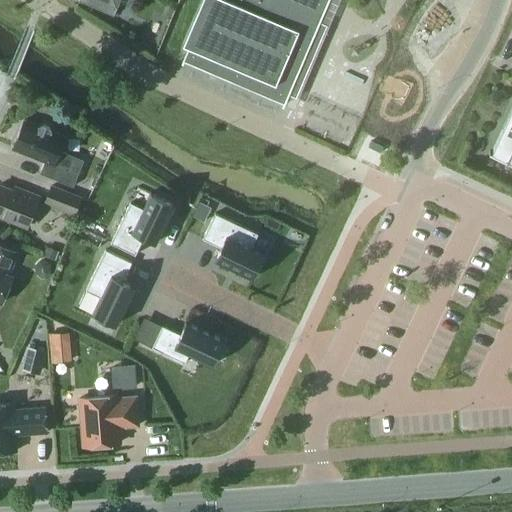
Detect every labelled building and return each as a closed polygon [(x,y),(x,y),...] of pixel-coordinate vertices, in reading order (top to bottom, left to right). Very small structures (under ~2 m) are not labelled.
[(117,2),(117,0),(79,0),(79,1),(114,16),(120,3),(117,2)] [(329,0),(202,0),(183,44),(189,47),(183,60),(285,104),(289,94),(296,97),(327,27),(319,23),(329,0)] [(511,103),(490,152),(511,162),(511,103)] [(66,136),(25,120),(14,148),(45,161),(40,173),(74,186),(84,160),(60,151),(66,136)] [(372,141),(369,147),(381,153),(384,146),(372,141)] [(44,204),(76,215),(82,197),(52,184),(44,204)] [(25,191),(23,195),(0,185),(0,215),(28,227),(40,197),(25,191)] [(156,243),(175,204),(151,192),(144,208),(131,202),(111,243),(136,255),(144,237),(156,243)] [(205,222),(211,208),(200,202),(193,216),(205,222)] [(215,259),(254,278),(266,254),(252,247),(258,234),(216,213),(203,238),(221,247),(215,259)] [(18,252),(0,244),(0,302),(2,303),(13,277),(8,275),(18,252)] [(59,252),(47,246),(44,255),(56,260),(59,252)] [(93,313),(117,325),(135,286),(124,280),(132,262),(106,249),(86,290),(101,297),(93,313)] [(51,273),(50,263),(46,259),(40,260),(36,264),(36,273),(41,277),(47,277),(51,273)] [(276,284),(270,306),(301,315),(307,293),(276,284)] [(214,365),(226,341),(186,322),(181,334),(163,325),(152,347),(185,363),(190,353),(214,365)] [(72,360),(69,331),(50,333),(53,362),(72,360)] [(237,357),(272,373),(283,348),(269,341),(265,349),(245,340),(237,357)] [(46,350),(27,346),(21,370),(40,374),(46,350)] [(84,444),(84,445),(120,443),(120,441),(119,441),(118,427),(139,425),(136,396),(115,398),(115,396),(116,396),(116,395),(81,397),(81,399),(82,399),(85,444),(84,444)] [(14,403),(0,403),(0,451),(17,450),(16,435),(47,432),(45,407),(14,409),(14,403)]
